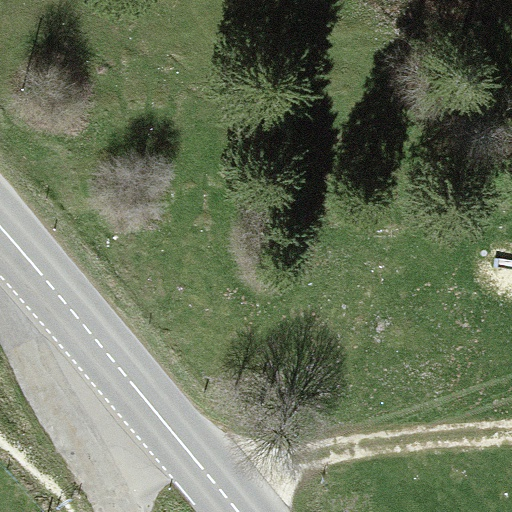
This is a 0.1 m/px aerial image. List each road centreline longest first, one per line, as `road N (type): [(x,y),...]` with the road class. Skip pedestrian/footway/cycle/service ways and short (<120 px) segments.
road 1 (track): [(215,485),(325,456),(511,445)]
road 2 (secondary): [(237,511),(85,326)]
road 3 (unclassified): [(85,326),(102,456),(122,511)]
road 4 (secondary): [(85,326),(0,228)]
